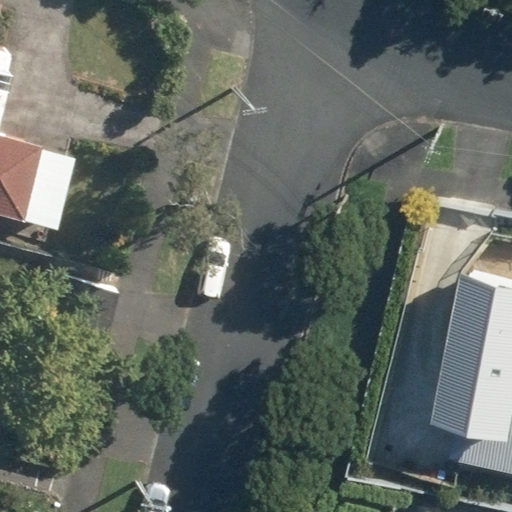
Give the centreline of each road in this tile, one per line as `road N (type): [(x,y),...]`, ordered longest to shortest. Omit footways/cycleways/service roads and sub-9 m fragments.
road 1 (residential): [(332,0),(205,511)]
road 2 (residential): [(379,0),(433,37),(511,74)]
